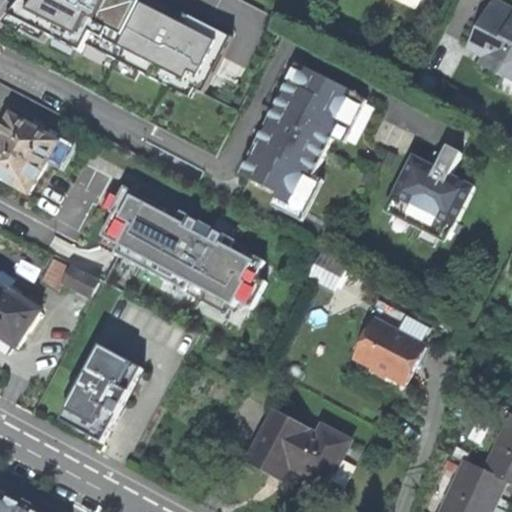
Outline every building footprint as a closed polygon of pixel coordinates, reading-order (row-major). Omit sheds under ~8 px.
[(187,14),(185,16),(155,0),(27,0),(13,18),(28,26),(25,33),(44,43),(47,36),(84,55),(88,47),(169,88),(174,79),(196,90),(205,95),(234,39),(187,14)] [(511,8),(494,0),(493,0),(487,12),(469,48),(493,60),(488,70),(511,82),(511,8)] [(23,35),(25,33),(28,26),(13,18),(6,26),(23,35)] [(297,66),(288,83),(296,87),(305,69),(297,66)] [(269,122),(242,176),(280,195),(296,203),(310,175),(316,178),(335,139),(342,126),(339,124),(354,94),(305,69),(296,87),(288,83),(269,122)] [(192,99),(196,90),(174,79),(169,88),(192,99)] [(368,101),(354,94),(339,124),(342,126),(335,139),(346,144),(368,101)] [(31,128),(14,117),(3,136),(0,134),(0,176),(31,195),(51,159),(63,166),(69,155),(62,151),(64,147),(43,135),(44,133),(32,126),(31,128)] [(140,175),(148,160),(105,137),(97,153),(140,175)] [(464,155),(450,148),(445,158),(440,156),(437,154),(431,165),(414,157),(388,208),(397,212),(412,220),(426,227),(442,235),(450,239),(476,188),(453,176),(464,155)] [(324,182),(316,178),(310,175),(296,203),(280,195),(273,207),(304,222),(324,182)] [(167,210),(126,188),(112,214),(115,216),(103,238),(120,247),(116,255),(187,293),(192,285),(236,308),(239,303),(254,311),(268,284),(258,278),(266,263),(247,253),(245,258),(233,251),(237,242),(182,212),(177,221),(173,219),(165,215),(167,210)] [(406,233),(412,220),(397,212),(390,225),(406,233)] [(435,248),(442,235),(426,227),(419,240),(435,248)] [(333,290),(345,267),(320,254),(308,277),(333,290)] [(66,283),(72,270),(56,261),(43,285),(60,294),(66,283)] [(100,284),(72,270),(66,283),(93,297),(100,284)] [(3,274),(0,278),(0,285),(9,291),(15,282),(3,274)] [(0,340),(2,337),(19,349),(26,338),(42,314),(9,291),(0,285),(0,340)] [(427,349),(376,322),(357,359),(402,383),(407,386),(427,349)] [(0,348),(13,357),(19,349),(2,337),(0,340),(0,348)] [(145,370),(102,348),(63,423),(105,445),(115,425),(145,370)] [(319,436),(275,413),(248,464),(272,476),(279,462),(290,468),(327,488),(351,443),(323,428),(319,436)] [(505,482),(511,484),(511,415),(485,472),(505,482)] [(283,482),(290,468),(279,462),(272,476),(277,479),(283,482)] [(491,511),(505,482),(485,472),(464,462),(441,511),(491,511)] [(40,511),(41,511),(27,504),(24,509),(11,502),(6,500),(0,496),(0,511),(40,511)] [(14,497),(11,502),(24,509),(27,504),(14,497)]
